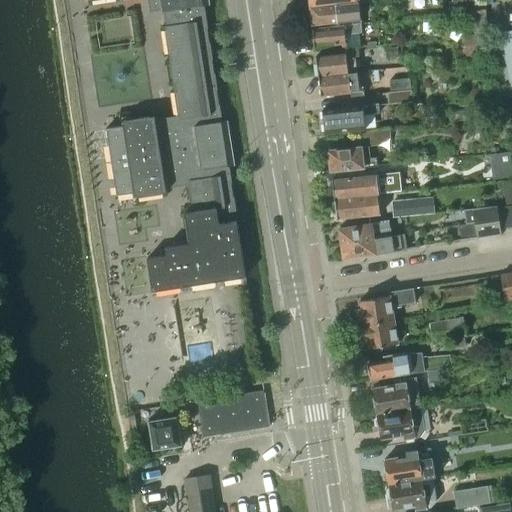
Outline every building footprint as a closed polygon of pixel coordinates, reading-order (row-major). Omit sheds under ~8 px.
[(160,0),(163,12),(164,12),(166,26),(165,26),(180,119),(156,122),(155,116),(123,121),(123,125),(106,128),(117,195),(134,192),(134,197),(166,192),(165,185),(189,181),(193,211),(184,213),(189,243),(180,245),(165,247),(166,255),(147,258),(152,291),(244,277),(245,276),(235,210),(236,210),(234,200),(233,200),(230,179),(231,179),(229,169),(229,170),(228,166),(234,165),(227,120),(221,121),(221,117),(220,108),(219,108),(216,87),(217,86),(215,77),(214,77),(211,56),(212,56),(210,46),(209,46),(206,25),(207,25),(206,16),(205,9),(204,9),(203,5),(209,4),(208,0),(160,0)] [(330,23),(330,25),(360,23),(358,1),(309,6),(311,25),(330,23)] [(488,32),(484,10),(466,12),(470,34),(488,32)] [(360,23),(330,25),(312,27),(314,47),(341,44),(341,49),(359,46),(358,32),(361,32),(360,23)] [(511,31),(502,33),(511,88),(511,31)] [(315,55),(318,76),(356,72),(354,57),(358,56),(357,47),(344,49),(345,52),(315,55)] [(356,72),(318,76),(320,95),(350,93),(350,96),(363,95),(362,86),(358,87),(356,72)] [(410,90),(387,92),(388,105),(411,102),(410,90)] [(378,103),(322,109),(325,133),(364,129),(362,114),(379,112),(378,103)] [(328,150),(330,170),(376,166),(375,157),(369,157),(368,146),(378,145),(390,137),(390,129),(358,133),(359,147),(328,150)] [(511,177),(511,165),(511,164),(491,166),(493,180),(511,177)] [(399,172),(331,178),(334,199),(376,194),(401,192),(399,172)] [(376,194),(334,199),(336,219),(379,214),(376,194)] [(432,199),(402,201),(403,214),(433,212),(432,199)] [(497,206),(476,208),(465,209),(467,224),(474,223),(476,235),(476,237),(481,236),(501,233),(501,229),(497,208),(497,206)] [(508,207),(497,208),(501,229),(511,227),(508,207)] [(338,228),(340,243),(391,235),(388,220),(338,228)] [(467,224),(458,225),(460,237),(476,235),(474,223),(467,224)] [(391,235),(340,243),(343,259),(406,248),(404,233),(391,235)] [(511,298),(511,272),(500,275),(504,300),(511,298)] [(356,310),(358,325),(393,319),(391,304),(415,300),(413,287),(389,291),(389,295),(359,301),(360,309),(356,310)] [(428,323),(431,341),(465,335),(461,317),(428,323)] [(393,319),(358,325),(361,341),(365,340),(366,348),(397,343),(393,319)] [(406,352),(382,355),(382,360),(368,362),(371,380),(451,367),(449,355),(421,358),(420,350),(406,353),(406,352)] [(372,388),(376,413),(420,406),(415,377),(394,380),(394,384),(372,388)] [(263,390),(212,398),(218,434),(269,426),(263,390)] [(212,398),(197,400),(202,437),(218,434),(212,398)] [(420,406),(376,413),(377,416),(374,419),(375,424),(378,426),(380,438),(402,435),(403,439),(419,437),(423,431),(420,406)] [(147,421),(152,450),(182,446),(177,416),(147,421)] [(387,481),(388,484),(431,477),(426,448),(405,451),(406,455),(383,458),(386,471),(383,474),(384,479),(387,481)] [(184,479),(186,491),(211,487),(209,475),(184,479)] [(390,497),(392,509),(414,506),(414,510),(426,508),(430,508),(436,502),(435,497),(434,497),(431,477),(388,484),(388,488),(386,490),(387,495),(390,497)] [(186,491),(188,504),(213,500),(211,487),(186,491)] [(486,488),(452,494),(455,510),(488,504),(486,488)] [(188,504),(188,511),(214,511),(213,500),(188,504)]
